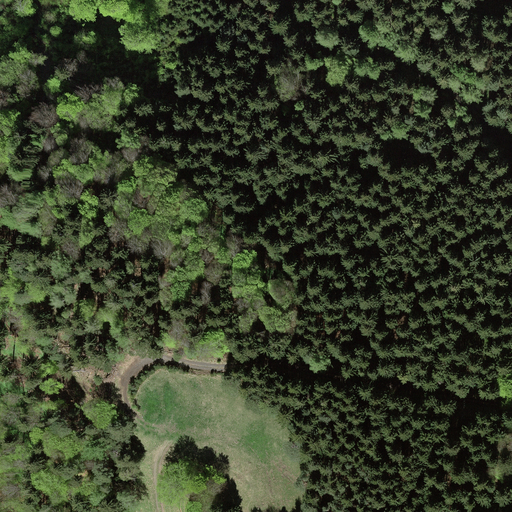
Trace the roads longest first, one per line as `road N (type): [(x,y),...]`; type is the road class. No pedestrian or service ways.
road 1 (track): [(126,382),(141,361),(287,363),(511,408)]
road 2 (track): [(511,148),(421,72),(386,50),(316,27),(284,0)]
